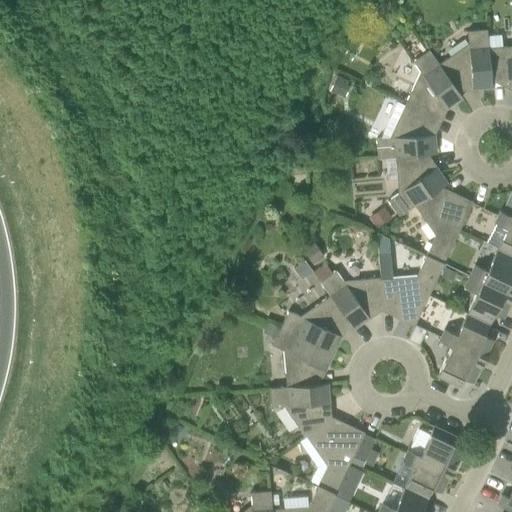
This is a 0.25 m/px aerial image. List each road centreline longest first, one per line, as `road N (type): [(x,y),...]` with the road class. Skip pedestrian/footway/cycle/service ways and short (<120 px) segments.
road 1 (residential): [(352,397),(352,366),(378,348),(407,361),(413,392)]
road 2 (motorway): [(0,245),(0,365)]
road 3 (residential): [(511,170),(488,174),(465,152),(473,121),(503,112)]
